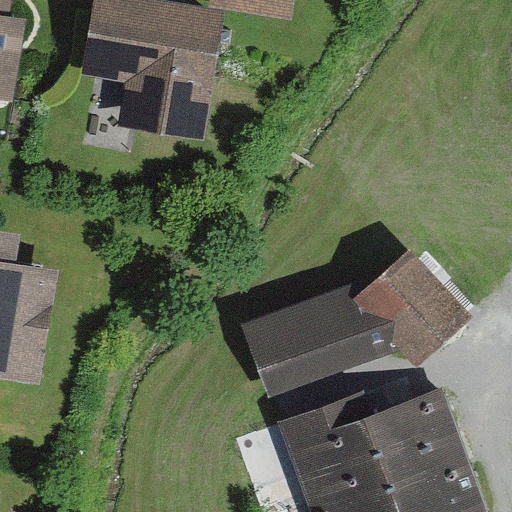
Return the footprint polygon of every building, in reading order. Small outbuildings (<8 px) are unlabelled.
[(11,0),(0,0),(0,94),(13,97),(28,11),(10,8),(11,0)] [(92,0),(82,70),(125,76),(119,120),(208,133),(226,8),(227,0),(92,0)] [(295,0),(227,0),(226,8),(293,21),(295,0)] [(18,223),(0,220),(0,372),(40,379),(59,261),(13,253),(18,223)] [(243,317),(270,392),(401,346),(419,365),(477,312),(410,240),(378,269),(243,317)] [(366,387),(281,417),(315,511),(490,511),(443,380),(373,405),(366,387)]
